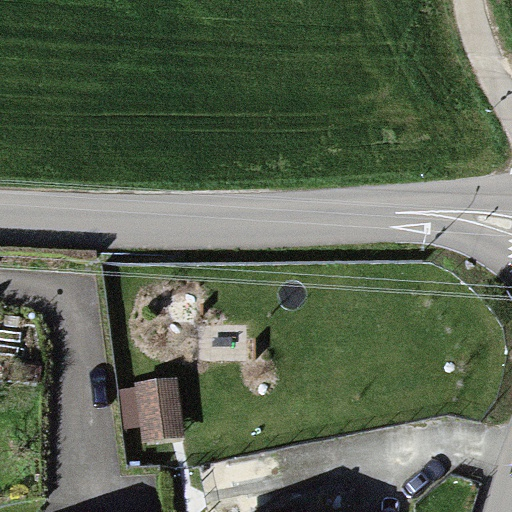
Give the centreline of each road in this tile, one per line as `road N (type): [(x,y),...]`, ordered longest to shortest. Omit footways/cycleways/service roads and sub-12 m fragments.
road 1 (tertiary): [(391,208),(0,191)]
road 2 (tertiary): [(391,208),(511,258)]
road 3 (unclassified): [(462,0),(511,113)]
road 4 (tertiary): [(511,205),(391,208)]
